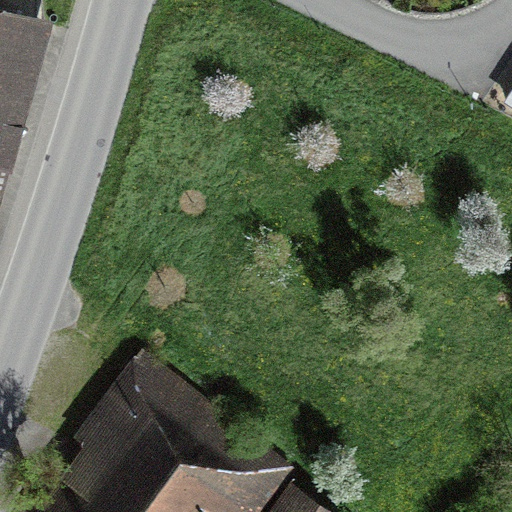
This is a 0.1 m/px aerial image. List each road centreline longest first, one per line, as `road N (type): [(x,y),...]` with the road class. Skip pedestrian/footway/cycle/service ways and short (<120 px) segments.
road 1 (tertiary): [(120,0),(0,376)]
road 2 (residential): [(329,0),(439,39),(471,38),(511,12)]
